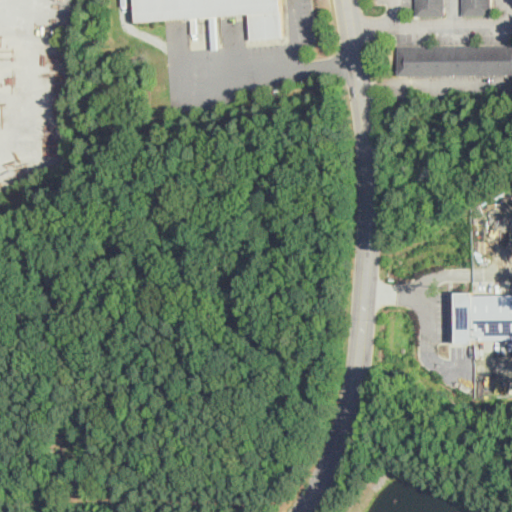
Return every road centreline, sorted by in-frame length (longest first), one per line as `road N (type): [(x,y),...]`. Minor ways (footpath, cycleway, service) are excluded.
road 1 (residential): [(366,272),(352,411),(300,511)]
road 2 (residential): [(347,0),(370,164)]
